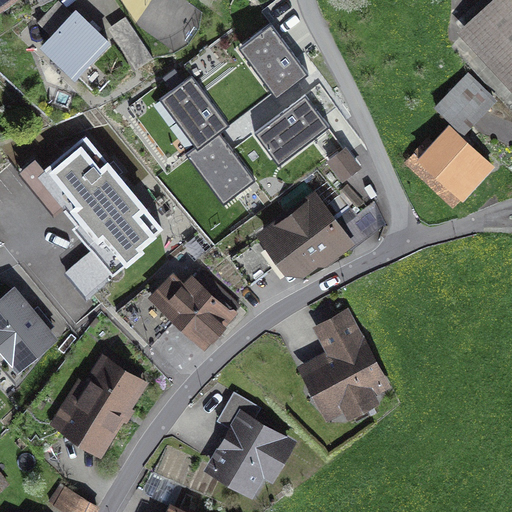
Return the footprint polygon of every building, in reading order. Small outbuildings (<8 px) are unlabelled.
[(0,0),(0,11),(2,14),(22,0),(0,0)] [(511,0),(500,0),(461,34),(511,92),(511,91),(511,0)] [(112,42),(72,9),(41,47),(80,80),(112,42)] [(302,75),(265,22),(237,42),(275,94),(302,75)] [(224,119),(191,71),(163,91),(196,138),(224,119)] [(468,74),(435,106),(464,136),(497,104),(468,74)] [(324,122),(304,94),(258,128),(278,155),(324,122)] [(251,177),(217,130),(189,150),(223,197),(251,177)] [(488,167),(448,132),(420,164),(460,199),(488,167)] [(156,229),(83,136),(40,169),(113,262),(156,229)] [(345,145),(329,159),(345,178),(361,165),(345,145)] [(314,196),(258,233),(292,284),(348,247),(314,196)] [(183,269),(154,299),(205,346),(233,316),(183,269)] [(49,333),(15,285),(0,295),(0,335),(15,357),(49,333)] [(145,290),(122,311),(144,335),(167,314),(145,290)] [(325,357),(298,370),(327,426),(386,396),(343,314),(311,330),(325,357)] [(101,354),(53,426),(102,458),(150,387),(101,354)] [(292,442),(238,412),(204,472),(258,502),(292,442)] [(0,475),(0,497),(11,490),(0,475)] [(89,511),(93,506),(64,489),(57,502),(74,511),(89,511)]
